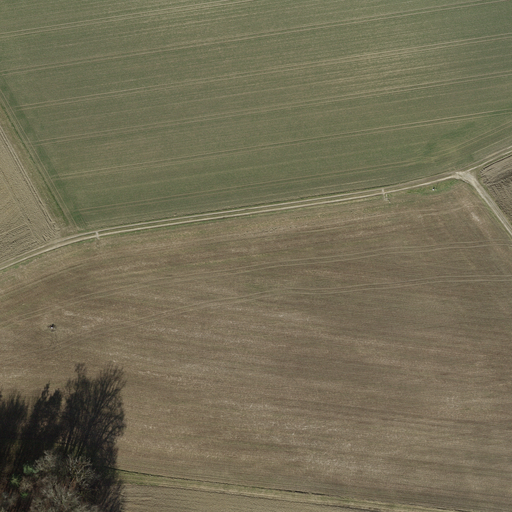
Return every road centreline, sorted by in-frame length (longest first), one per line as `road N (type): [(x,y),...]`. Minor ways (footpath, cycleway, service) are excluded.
road 1 (track): [(0,267),(153,223),(398,190),(466,171)]
road 2 (track): [(423,511),(121,473),(101,489),(99,511)]
